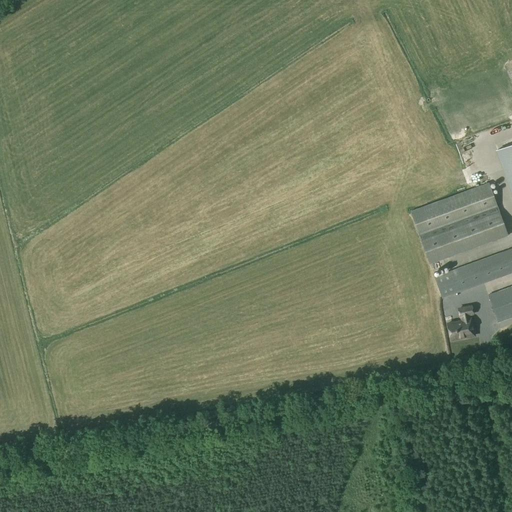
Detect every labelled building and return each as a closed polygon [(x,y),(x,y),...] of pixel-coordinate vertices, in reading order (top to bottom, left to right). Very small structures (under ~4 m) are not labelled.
[(453,174),(453,182),(464,182),(464,174),(453,174)] [(487,183),(478,186),(410,212),(419,236),(421,236),(422,239),(421,240),(430,264),(507,235),(498,211),(496,211),(495,208),(496,207),(487,183)] [(511,248),(435,277),(443,299),(511,273),(511,248)] [(511,286),(487,295),(497,323),(511,317),(511,286)] [(446,323),(450,342),(464,339),(464,340),(475,337),(472,318),(470,318),(469,317),(474,316),(472,305),(457,307),(459,318),(460,318),(460,320),(446,323)]
